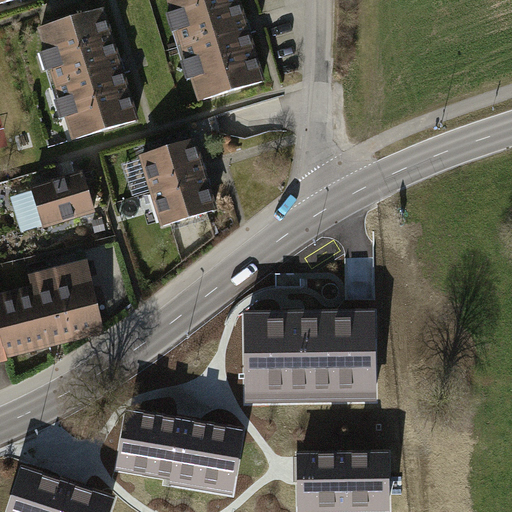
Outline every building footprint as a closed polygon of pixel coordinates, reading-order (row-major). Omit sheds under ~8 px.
[(0,0),(0,11),(34,0),(0,0)] [(164,0),(197,108),(264,88),(237,0),(164,0)] [(72,144),(139,124),(107,14),(40,33),(72,144)] [(210,176),(199,142),(143,161),(154,194),(210,176)] [(221,209),(210,176),(154,194),(165,228),(221,209)] [(26,238),(98,213),(85,178),(14,203),(26,238)] [(0,301),(0,325),(10,362),(105,337),(86,267),(31,281),(34,292),(0,301)] [(248,409),(380,407),(378,310),(301,311),(298,311),(246,312),(247,341),(247,372),(248,390),(248,403),(248,409)] [(0,370),(11,367),(10,362),(0,325),(0,370)] [(119,475),(234,492),(236,484),(239,462),(241,449),(242,439),(244,428),(217,424),(192,420),(128,411),(125,434),(124,441),(122,451),(121,457),(119,475)] [(392,511),(391,453),(299,455),(299,469),(300,511),(392,511)] [(23,469),(9,511),(113,511),(117,499),(77,486),(74,485),(23,469)]
